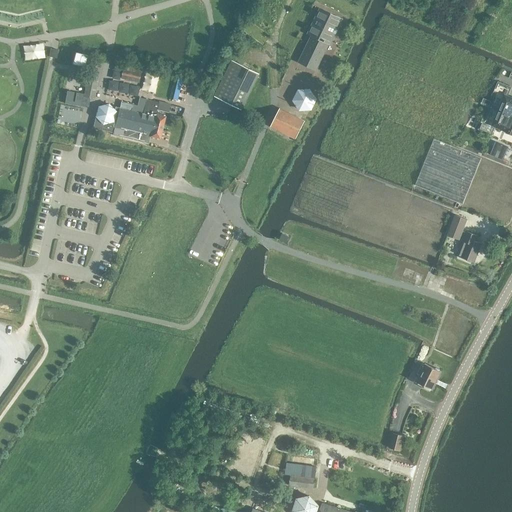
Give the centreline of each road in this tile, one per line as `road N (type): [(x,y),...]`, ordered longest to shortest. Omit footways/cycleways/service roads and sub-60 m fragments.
road 1 (tertiary): [(412,511),(446,404),(511,285)]
road 2 (unknown): [(230,201),(273,107),(277,35),(293,0)]
